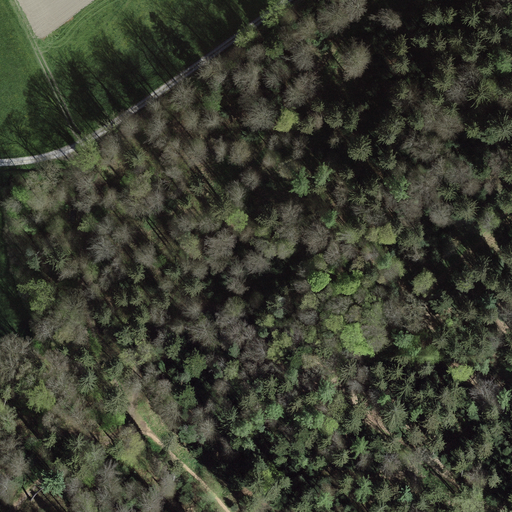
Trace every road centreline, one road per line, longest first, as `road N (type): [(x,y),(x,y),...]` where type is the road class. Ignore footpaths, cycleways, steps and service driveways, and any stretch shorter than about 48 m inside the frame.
road 1 (track): [(0,447),(41,435),(103,441),(130,432),(139,361),(171,292),(241,171),(365,0)]
road 2 (track): [(511,207),(348,364),(338,384),(347,402),(483,511)]
road 3 (track): [(0,163),(67,156),(288,0)]
road 4 (track): [(103,441),(56,464),(8,511)]
